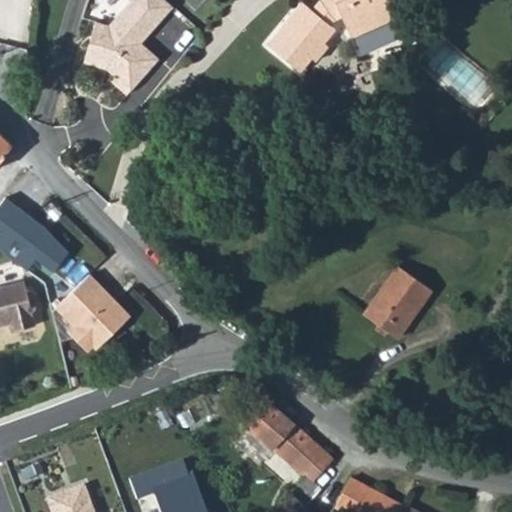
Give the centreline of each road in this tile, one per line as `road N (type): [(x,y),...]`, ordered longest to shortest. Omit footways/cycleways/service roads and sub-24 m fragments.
road 1 (unclassified): [(211,356),(254,361),(426,467),(511,481)]
road 2 (residential): [(0,110),(201,332),(211,356)]
road 3 (unclassified): [(0,431),(211,356)]
